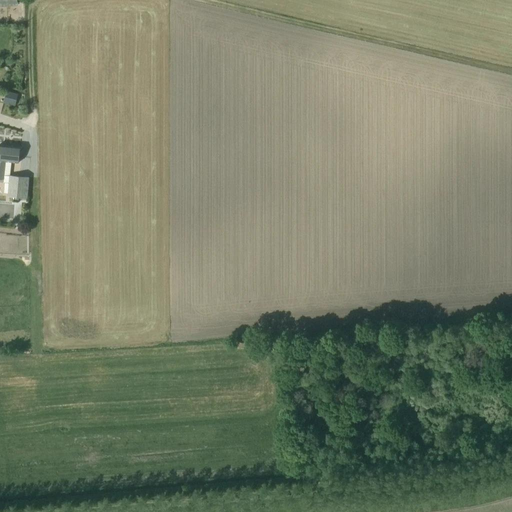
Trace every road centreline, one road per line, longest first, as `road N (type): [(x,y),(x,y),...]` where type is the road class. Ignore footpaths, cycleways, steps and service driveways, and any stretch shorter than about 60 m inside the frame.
road 1 (track): [(187,0),(511,75)]
road 2 (track): [(30,129),(38,349)]
road 3 (track): [(0,119),(30,129),(32,0)]
